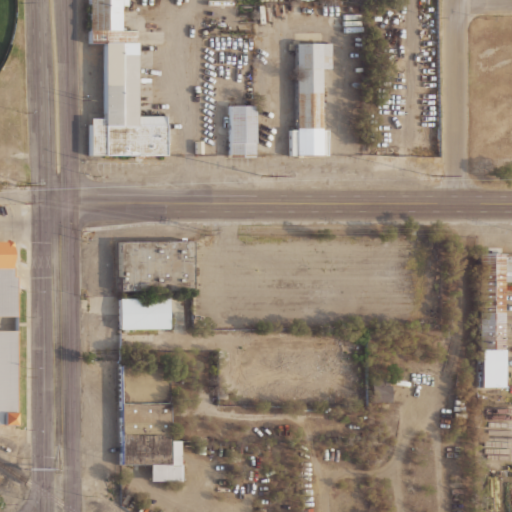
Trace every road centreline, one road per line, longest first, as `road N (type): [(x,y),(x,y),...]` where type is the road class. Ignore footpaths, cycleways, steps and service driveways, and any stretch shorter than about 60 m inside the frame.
road 1 (secondary): [(511,201),(58,200)]
road 2 (primary): [(58,418),(58,200)]
road 3 (primary): [(37,0),(43,172),(58,200)]
road 4 (primary): [(58,200),(70,172),(65,0)]
road 5 (residential): [(452,201),(455,0)]
